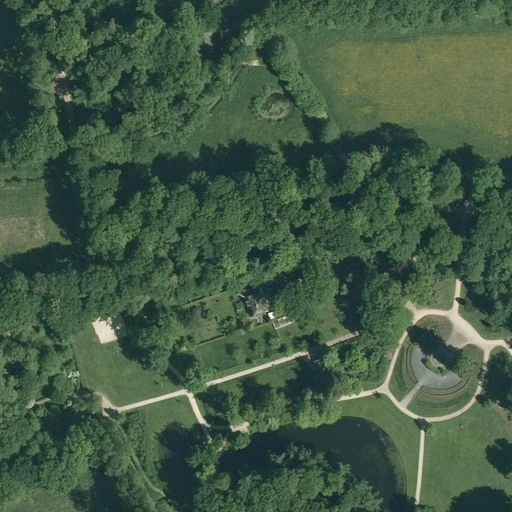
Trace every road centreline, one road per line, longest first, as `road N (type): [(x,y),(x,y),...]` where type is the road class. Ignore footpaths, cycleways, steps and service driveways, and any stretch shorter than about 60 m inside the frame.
road 1 (track): [(459,250),(315,261),(305,264),(297,284),(383,266)]
road 2 (track): [(363,210),(247,225),(122,266)]
road 3 (track): [(70,104),(218,0)]
road 4 (track): [(79,159),(49,0)]
road 5 (track): [(122,266),(0,283)]
